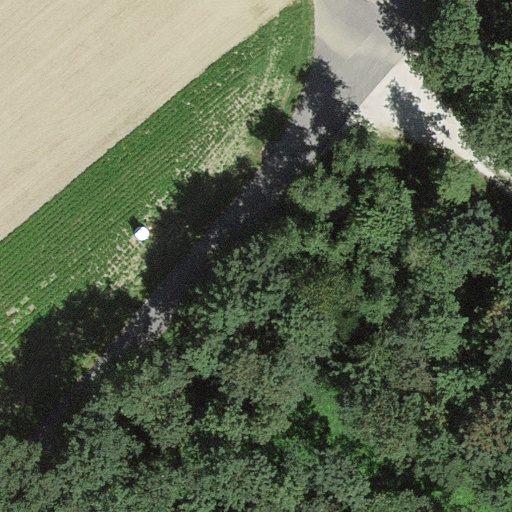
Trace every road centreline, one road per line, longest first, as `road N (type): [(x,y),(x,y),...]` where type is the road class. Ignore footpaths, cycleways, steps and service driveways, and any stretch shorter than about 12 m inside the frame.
road 1 (unclassified): [(362,72),(0,489)]
road 2 (track): [(511,189),(362,72)]
